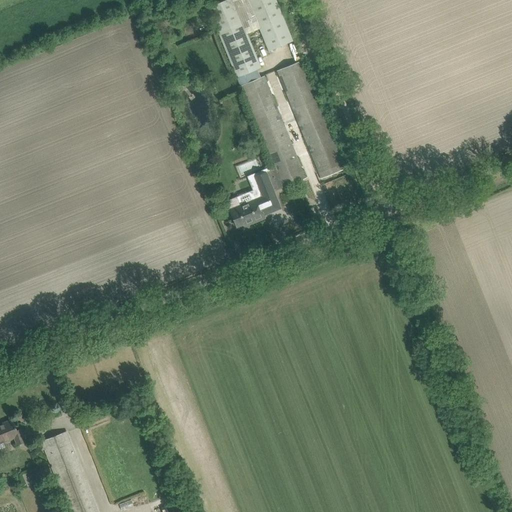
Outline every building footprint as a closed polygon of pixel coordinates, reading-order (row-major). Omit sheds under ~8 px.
[(225,0),(208,7),(236,77),(237,77),(257,68),(261,67),(233,0),(225,0)] [(247,0),(268,51),(293,41),(275,0),(247,0)] [(301,61),(277,71),(300,127),(321,178),(345,168),(341,159),(301,61)] [(257,68),(237,77),(240,86),(261,77),(257,68)] [(261,77),(240,86),(272,165),(281,187),(282,188),(306,178),(264,76),(261,77)] [(286,124),(287,129),(298,126),(297,121),(286,124)] [(237,197),(226,201),(229,209),(229,210),(236,227),(249,221),(250,224),(264,218),(262,213),(267,211),(268,213),(280,208),(273,190),(281,187),(272,165),(269,167),(270,170),(265,172),(265,173),(266,172),(267,176),(255,181),(261,196),(240,205),(237,197)] [(0,424),(0,442),(14,437),(17,445),(25,441),(20,429),(16,431),(12,420),(0,424)] [(42,441),(46,450),(69,511),(98,511),(67,432),(42,441)] [(49,467),(27,477),(30,485),(53,475),(49,467)]
